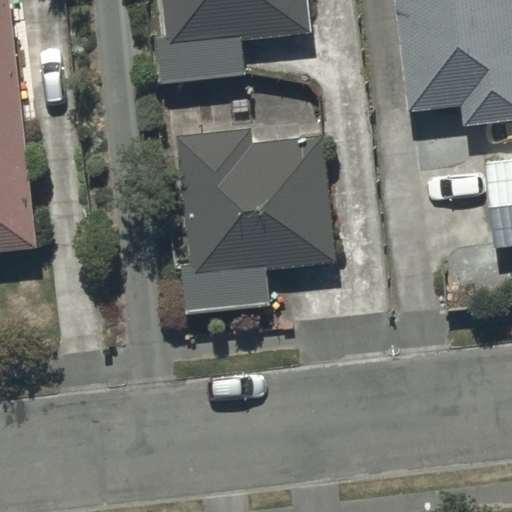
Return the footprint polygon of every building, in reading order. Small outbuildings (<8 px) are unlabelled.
[(4,0),(0,0),(0,252),(33,249),(4,0)] [(168,0),(170,26),(161,27),(163,72),(250,68),(247,28),(311,24),(308,0),(168,0)] [(511,0),(402,0),(413,100),(466,95),(468,115),(511,110),(511,0)] [(247,126),(172,134),(186,260),(174,262),(180,311),(264,302),(260,267),(334,259),(320,137),(249,144),(247,126)] [(511,153),(490,156),(497,241),(511,239),(511,153)]
